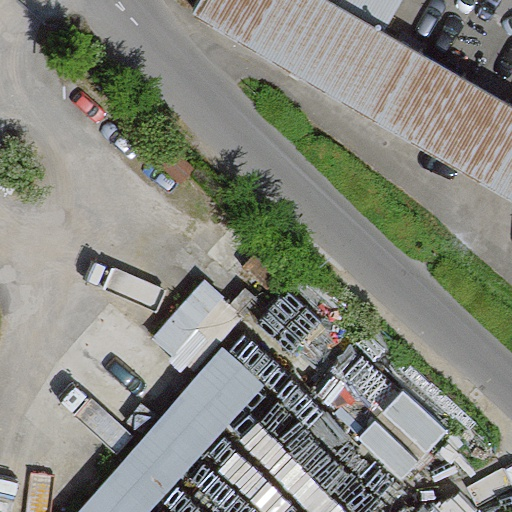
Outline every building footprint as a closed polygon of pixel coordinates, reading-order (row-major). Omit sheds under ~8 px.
[(511,0),(195,0),(191,7),(511,193),(511,102),(381,26),(396,0),(511,0)] [(247,314),(228,286),(169,327),(188,354),(247,314)] [(183,368),(94,292),(43,350),(128,427),(183,368)] [(443,432),(351,345),(309,389),(400,476),(443,432)] [(139,511),(252,387),(214,350),(74,511),(139,511)]
